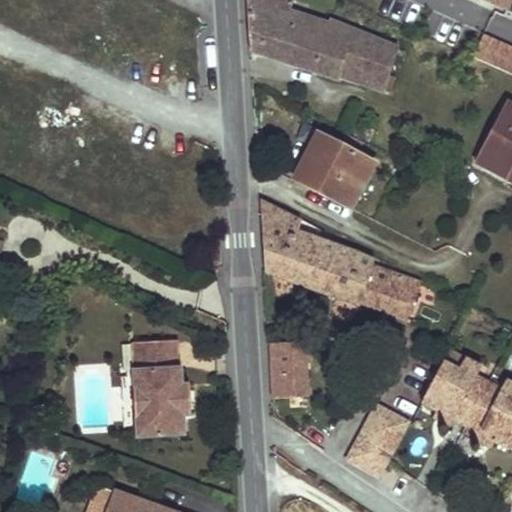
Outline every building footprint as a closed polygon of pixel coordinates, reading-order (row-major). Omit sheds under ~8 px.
[(294,0),(248,0),(251,51),(339,82),(340,79),(390,96),(396,82),(391,80),(399,52),(332,27),(331,30),(289,15),(294,0)] [(511,50),(484,38),(475,59),(511,76),(511,74),(511,50)] [(511,109),(506,107),(475,165),(511,184),(511,109)] [(374,166),(318,136),(294,180),(350,210),(374,166)] [(302,223),(260,201),(265,272),(305,287),(315,260),(292,252),(299,232),(302,223)] [(357,252),(299,232),(292,252),(315,260),(305,287),(357,306),(358,303),(362,292),(390,302),(386,313),(405,320),(418,283),(373,267),(375,261),(357,252)] [(362,292),(358,303),(386,313),(390,302),(362,292)] [(182,369),(181,342),(150,342),(150,370),(136,371),(136,376),(122,377),(124,431),(139,430),(139,439),(188,438),(188,418),(186,386),(185,369),(182,369)] [(150,370),(150,342),(135,343),(136,371),(150,370)] [(289,343),(269,344),(270,359),(290,357),(289,343)] [(449,364),(454,352),(438,345),(433,357),(449,364)] [(493,381),(480,375),(467,369),(471,360),(454,352),(449,364),(433,357),(414,399),(430,407),(431,407),(434,402),(448,408),(446,413),(447,414),(460,420),(473,426),(474,426),(477,421),(491,428),(489,433),(490,433),(506,440),(511,426),(511,392),(509,391),(511,383),(511,378),(497,372),(493,381)] [(290,357),(270,359),(271,373),(291,372),(290,357)] [(291,372),(271,373),(272,399),(291,399),(291,372)] [(194,386),(186,386),(188,418),(195,417),(194,386)] [(428,412),(444,419),(447,414),(446,413),(448,408),(434,402),(431,407),(430,407),(428,412)] [(401,420),(370,406),(344,463),(376,477),(401,420)] [(471,431),(487,439),(490,433),(489,433),(491,428),(477,421),(474,426),(473,426),(471,431)] [(108,511),(117,492),(102,487),(92,511),(108,511)] [(172,511),(117,492),(108,511),(172,511)]
